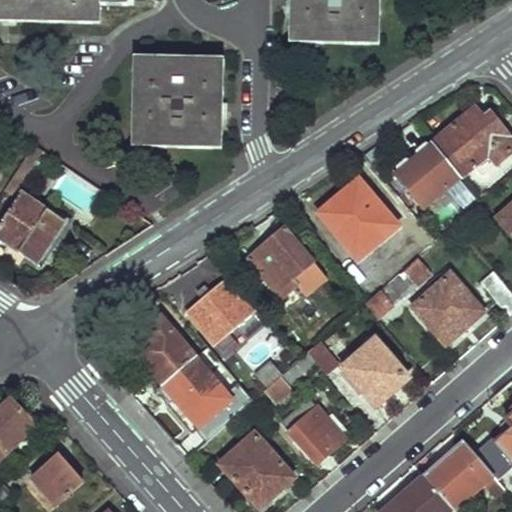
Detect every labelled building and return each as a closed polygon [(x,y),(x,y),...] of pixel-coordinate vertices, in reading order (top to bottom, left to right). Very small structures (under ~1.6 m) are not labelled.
[(0,0),(0,21),(101,24),(101,2),(101,0),(0,0)] [(290,0),(290,42),(379,45),(379,0),(290,0)] [(135,55),(134,144),(221,145),(225,56),(135,55)] [(433,145),(462,181),(489,158),(498,168),(511,155),(511,142),(492,117),(485,123),(475,112),(433,145)] [(33,177),(48,154),(34,145),(24,161),(19,168),(33,177)] [(396,177),(423,212),(462,181),(433,145),(396,177)] [(30,187),(35,178),(33,177),(19,168),(14,177),(30,187)] [(318,216),(357,260),(398,229),(359,183),(318,216)] [(21,193),(0,224),(0,240),(35,264),(64,222),(21,193)] [(511,205),(496,220),(511,237),(511,205)] [(249,261),(287,306),(303,293),(293,280),(313,264),(286,233),(249,261)] [(405,270),(417,285),(431,272),(419,258),(405,270)] [(319,259),(313,264),(293,280),(303,293),(328,271),(319,259)] [(384,290),(394,303),(417,285),(405,270),(384,290)] [(414,307),(448,345),(485,313),(453,274),(414,307)] [(483,283),(509,318),(511,314),(511,294),(495,274),(483,283)] [(189,314),(224,358),(255,331),(261,326),(227,284),(189,314)] [(366,304),(380,321),(396,307),(394,303),(384,290),(366,304)] [(129,346),(177,401),(207,374),(162,319),(129,346)] [(272,339),(261,326),(255,331),(266,343),(272,339)] [(345,370),(376,408),(410,379),(378,340),(345,370)] [(316,365),(326,376),(335,368),(318,347),(309,356),(316,365)] [(265,393),(276,405),(292,392),(289,388),(316,365),(309,356),(284,377),(268,391),(265,393)] [(259,380),(268,391),(284,377),(275,367),(259,380)] [(213,404),(229,422),(250,404),(236,386),(213,404)] [(0,455),(32,426),(8,400),(0,407),(0,455)] [(283,424),(317,466),(346,440),(312,401),(283,424)] [(511,431),(497,445),(511,462),(511,420),(508,423),(511,427),(511,431)] [(221,466),(260,511),(296,479),(256,434),(221,466)] [(451,511),(459,511),(488,487),(495,480),(470,450),(453,465),(450,461),(425,482),(451,511)] [(31,481),(56,509),(83,484),(58,457),(31,481)] [(451,511),(425,482),(420,476),(387,506),(391,511),(451,511)] [(505,491),(495,480),(488,487),(497,498),(505,491)] [(0,508),(10,500),(0,486),(0,508)]
